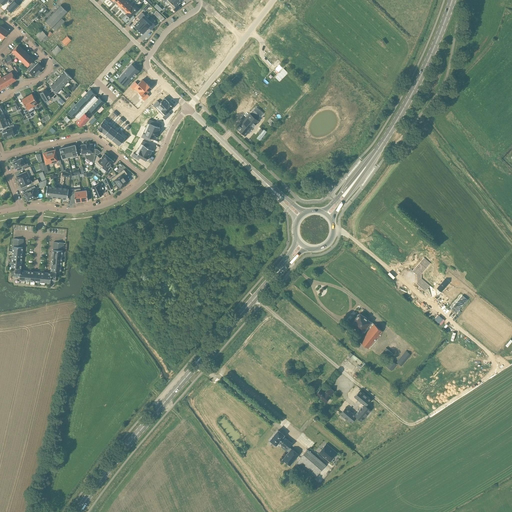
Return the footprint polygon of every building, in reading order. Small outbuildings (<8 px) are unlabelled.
[(7,8),(6,8),(9,11),(10,10),(11,12),(19,4),(15,0),(7,0),(7,1),(10,4),(7,8)] [(126,0),(125,0),(119,6),(123,10),(129,3),(126,0)] [(174,0),(170,4),(174,8),(173,9),(176,12),(180,7),(178,5),(182,0),(174,0)] [(243,0),(242,1),(251,8),(253,5),(255,3),(250,0),(243,0)] [(237,5),(235,8),(240,11),(242,9),(247,13),(249,11),(251,8),(242,1),(239,6),(237,5)] [(129,3),(123,10),(126,13),(133,6),(129,3)] [(61,18),(68,11),(61,5),(45,21),(55,31),(64,21),(61,18)] [(126,13),(126,14),(130,18),(139,9),(135,5),(133,6),(126,13)] [(27,27),(30,24),(30,9),(20,20),(27,27)] [(140,19),(135,25),(139,29),(148,19),(144,15),(145,15),(142,12),(138,17),(140,19)] [(193,20),(188,25),(191,27),(193,25),(197,29),(205,21),(202,19),(200,17),(195,22),(193,20)] [(148,19),(139,29),(143,33),(149,27),(151,30),(152,29),(155,25),(153,23),(152,23),(148,19)] [(205,21),(197,29),(202,33),(200,35),(203,37),(207,32),(205,30),(209,25),(207,23),(205,21)] [(285,26),(280,32),(292,44),(299,37),(295,34),(294,35),(285,26)] [(8,31),(4,28),(0,33),(0,36),(3,39),(8,31)] [(35,35),(44,43),(52,33),(50,31),(47,34),(41,29),(35,35)] [(208,35),(203,40),(206,42),(208,40),(212,44),(219,36),(214,32),(210,37),(208,35)] [(61,41),(66,46),(71,40),(67,36),(61,41)] [(212,44),(216,48),(215,50),(217,53),(222,48),(219,46),(224,40),(219,36),(212,44)] [(56,44),(51,50),(56,55),(61,49),(56,44)] [(16,55),(22,49),(18,45),(12,51),(16,55)] [(171,47),(162,56),(166,60),(167,60),(166,60),(175,51),(171,47)] [(26,52),(22,49),(16,55),(20,59),(26,52)] [(175,51),(166,60),(167,60),(169,63),(178,54),(175,51)] [(30,56),(26,52),(20,59),(23,62),(30,56)] [(178,54),(169,63),(172,66),(180,58),(181,57),(178,54)] [(34,60),(30,56),(23,62),(27,66),(34,60)] [(172,66),(175,69),(183,61),(180,58),(172,66)] [(183,61),(175,69),(178,72),(186,63),(183,61)] [(38,63),(35,66),(33,64),(28,69),(35,76),(37,74),(40,71),(43,68),(38,63)] [(178,72),(181,75),(189,66),(186,63),(178,72)] [(120,77),(118,80),(121,77),(127,83),(125,86),(125,87),(140,71),(132,64),(120,77)] [(258,64),(250,73),(257,79),(265,72),(262,69),(262,68),(258,64)] [(189,66),(181,75),(184,78),(193,69),(189,66)] [(184,78),(188,82),(197,73),(193,69),(184,78)] [(72,78),(64,71),(61,75),(68,82),(72,78)] [(12,72),(7,74),(12,82),(16,80),(12,72)] [(12,82),(7,74),(3,77),(7,85),(12,82)] [(68,82),(61,75),(57,78),(65,85),(68,82)] [(232,81),(243,93),(248,89),(236,77),(232,81)] [(65,85),(57,78),(54,82),(61,89),(65,85)] [(135,82),(131,87),(133,89),(134,88),(139,93),(139,92),(147,84),(144,82),(142,80),(138,84),(135,82)] [(61,89),(54,82),(50,86),(57,93),(61,89)] [(147,84),(139,92),(143,96),(142,98),(144,100),(149,95),(146,93),(151,88),(147,83),(147,84)] [(287,118),(308,95),(297,85),(276,108),(287,118)] [(43,98),(45,101),(46,100),(47,101),(53,98),(54,99),(58,95),(51,89),(48,91),(48,92),(46,89),(40,93),(41,94),(41,95),(40,95),(42,98),(43,98)] [(93,114),(105,102),(99,97),(98,99),(98,98),(97,99),(94,97),(95,96),(96,94),(91,89),(68,113),(74,118),(75,116),(76,117),(76,116),(79,118),(78,119),(76,122),(78,124),(81,127),(84,123),(85,123),(87,121),(87,120),(89,118),(90,118),(85,113),(88,109),(93,114)] [(222,95),(220,97),(227,104),(225,106),(230,112),(233,109),(237,113),(239,111),(240,111),(241,110),(240,110),(243,108),(238,104),(241,101),(235,96),(233,98),(226,91),(224,94),(223,93),(222,95)] [(32,94),(27,96),(27,97),(33,107),(38,104),(32,93),(32,94)] [(22,99),(27,108),(24,110),(29,119),(32,117),(30,113),(35,111),(33,107),(27,97),(27,96),(22,99)] [(157,100),(153,105),(156,108),(160,111),(160,112),(161,110),(169,102),(165,98),(164,98),(160,103),(157,100)] [(160,111),(159,112),(164,116),(163,117),(165,120),(171,114),(169,112),(173,107),(174,106),(169,102),(161,110),(160,112),(160,111)] [(250,114),(237,129),(245,136),(258,121),(250,114)] [(8,119),(6,120),(0,122),(0,128),(10,124),(8,119)] [(98,128),(97,128),(102,132),(102,131),(108,124),(110,122),(105,119),(104,120),(98,128)] [(148,123),(145,128),(158,134),(159,130),(160,128),(154,125),(155,122),(149,119),(148,123)] [(15,127),(13,124),(9,126),(10,129),(2,132),(4,136),(5,136),(6,138),(16,134),(13,128),(15,127)] [(108,124),(102,131),(102,132),(105,134),(111,127),(108,124)] [(111,127),(105,134),(109,137),(114,129),(111,127)] [(143,133),(141,137),(147,139),(149,136),(155,139),(156,137),(158,134),(145,128),(143,133)] [(114,129),(109,137),(112,139),(118,132),(114,129)] [(260,131),(248,144),(253,148),(259,141),(265,135),(260,131)] [(118,132),(112,139),(115,142),(121,134),(118,132)] [(121,134),(115,142),(119,145),(125,138),(127,136),(122,132),(121,134)] [(138,148),(138,149),(149,155),(150,155),(152,150),(153,150),(147,146),(148,144),(143,140),(138,148)] [(84,145),(81,145),(82,153),(85,153),(85,155),(91,155),(90,161),(94,162),(96,149),(93,148),(92,144),(89,144),(89,143),(84,144),(84,145)] [(75,145),(70,146),(72,156),(73,158),(78,156),(75,145)] [(68,157),(65,147),(60,149),(63,160),(68,159),(68,157)] [(133,153),(132,156),(139,160),(140,157),(146,161),(150,155),(149,155),(138,149),(138,148),(135,154),(133,153)] [(55,150),(49,151),(52,162),(52,164),(57,163),(58,165),(61,164),(59,155),(56,155),(55,150)] [(46,162),(42,163),(44,169),(47,168),(46,163),(52,162),(49,151),(44,153),(43,153),(46,162)] [(101,167),(109,157),(104,153),(101,158),(97,156),(95,162),(101,167)] [(109,157),(101,167),(106,171),(104,173),(107,175),(109,173),(113,168),(110,166),(114,161),(109,157)] [(19,167),(22,166),(22,165),(23,168),(29,166),(26,160),(23,161),(22,158),(12,162),(15,168),(19,167)] [(26,172),(17,176),(19,181),(29,177),(34,175),(32,169),(30,166),(24,169),(26,172)] [(124,169),(117,175),(124,185),(129,181),(125,176),(128,174),(124,169)] [(124,185),(117,175),(111,179),(119,189),(124,185)] [(29,177),(19,181),(21,187),(32,182),(29,177)] [(99,185),(92,188),(93,190),(93,191),(94,194),(95,194),(96,197),(100,195),(103,194),(103,193),(102,191),(105,190),(102,184),(99,185)] [(26,190),(27,192),(25,193),(26,195),(25,196),(27,201),(28,201),(28,200),(33,198),(34,198),(34,197),(36,196),(34,190),(36,189),(35,186),(26,190)] [(70,190),(70,194),(75,193),(75,202),(82,201),(81,191),(80,188),(70,190)] [(24,239),(14,238),(13,246),(23,247),(24,239)] [(63,251),(63,243),(54,242),(53,250),(63,251)] [(423,257),(412,271),(416,275),(417,283),(416,284),(425,291),(430,286),(422,278),(421,274),(430,263),(423,257)] [(445,279),(437,288),(441,291),(449,282),(445,279)] [(462,295),(451,309),(456,313),(467,300),(462,295)] [(370,321),(370,322),(366,319),(366,318),(364,316),(363,317),(360,314),(359,314),(358,314),(356,316),(357,317),(355,320),(352,324),(362,332),(365,334),(360,341),(368,348),(382,331),(370,321)] [(393,354),(386,348),(382,352),(390,358),(393,354)] [(411,355),(406,351),(396,362),(401,366),(411,355)] [(358,358),(353,355),(351,353),(348,356),(351,358),(356,361),(360,365),(363,362),(358,358)] [(397,364),(391,360),(386,367),(392,371),(397,364)] [(334,391),(330,387),(325,393),(320,389),(316,394),(325,402),(330,397),(329,397),(334,391)] [(360,391),(355,397),(364,404),(365,406),(370,400),(367,397),(367,396),(364,393),(363,394),(360,391)] [(370,409),(365,406),(364,404),(360,409),(360,408),(358,410),(359,411),(355,415),(356,416),(361,420),(364,417),(365,417),(368,414),(367,413),(370,409)] [(346,408),(341,413),(344,416),(344,417),(347,420),(348,419),(351,422),(356,416),(355,415),(346,408)] [(284,435),(278,430),(270,440),(276,445),(278,442),(283,436),(284,435)] [(287,451),(289,452),(292,449),(289,447),(292,444),(283,436),(278,442),(282,445),(281,446),(286,451),(287,451)] [(330,461),(337,452),(326,444),(319,452),(330,461)] [(292,449),(289,452),(288,454),(283,460),(290,465),(299,454),(292,449)] [(326,465),(307,449),(297,462),(315,477),(326,465)]
